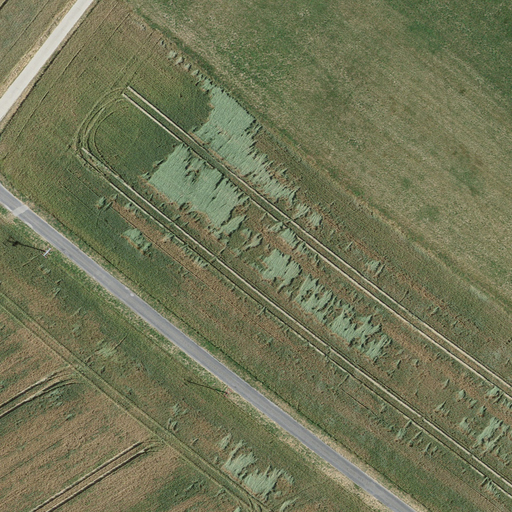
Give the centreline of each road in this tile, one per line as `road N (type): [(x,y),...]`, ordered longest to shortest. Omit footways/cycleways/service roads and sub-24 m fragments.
road 1 (residential): [(407,511),(0,190)]
road 2 (track): [(89,0),(0,114)]
